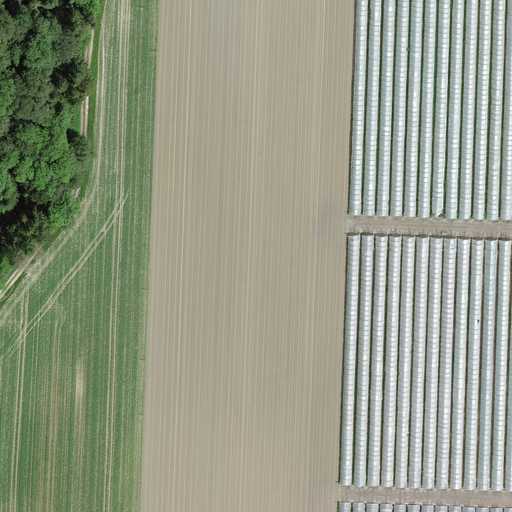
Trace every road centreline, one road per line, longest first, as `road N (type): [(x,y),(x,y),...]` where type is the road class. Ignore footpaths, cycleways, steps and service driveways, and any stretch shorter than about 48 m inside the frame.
road 1 (track): [(95,0),(84,24),(74,175),(55,233),(0,298)]
road 2 (track): [(511,229),(353,223)]
